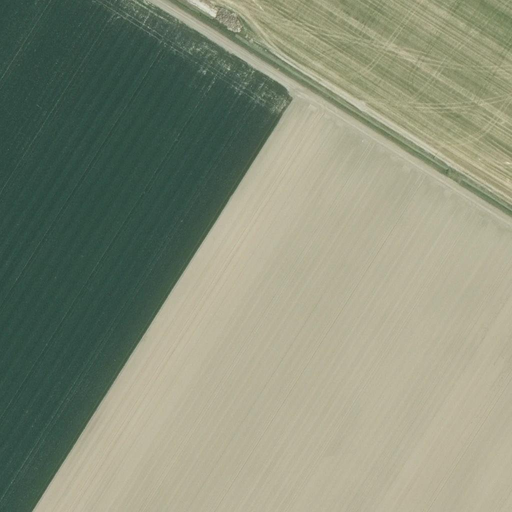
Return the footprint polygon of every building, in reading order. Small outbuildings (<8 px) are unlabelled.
[(245,31),(250,29),(246,22),(241,24),(245,31)] [(312,73),(316,69),(311,63),(307,67),(312,73)] [(326,83),(332,81),(329,73),(323,75),(326,83)] [(338,78),(332,80),(336,88),(341,85),(338,78)] [(345,84),(341,88),(346,94),(350,91),(345,84)] [(355,89),(350,92),(353,99),(359,96),(355,89)]
